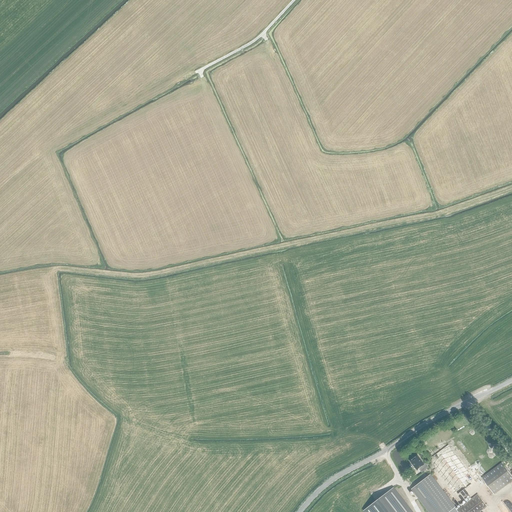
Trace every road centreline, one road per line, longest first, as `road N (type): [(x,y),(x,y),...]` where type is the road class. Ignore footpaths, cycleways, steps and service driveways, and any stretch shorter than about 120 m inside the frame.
road 1 (track): [(59,359),(54,269),(153,274),(453,209),(511,187)]
road 2 (tertiary): [(299,511),(333,477),(511,380)]
